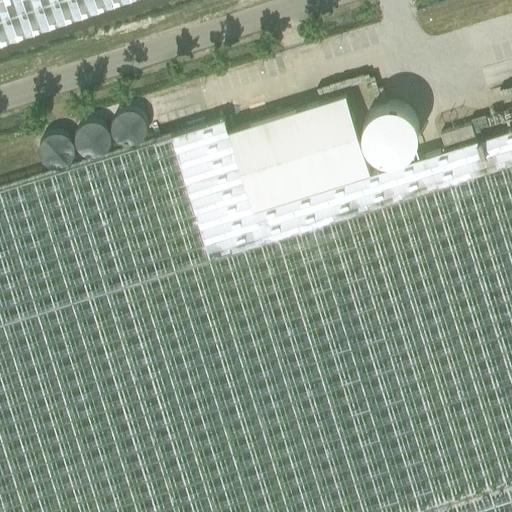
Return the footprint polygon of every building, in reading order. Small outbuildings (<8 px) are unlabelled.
[(0,0),(0,35),(101,0),(0,0)] [(253,207),(370,170),(346,92),(229,128),(253,207)] [(425,139),(403,94),(360,114),(381,159),(425,139)] [(511,511),(511,126),(370,170),(253,207),(229,128),(225,115),(0,185),(0,511),(511,511)] [(475,133),(472,122),(441,131),(445,143),(475,133)]
